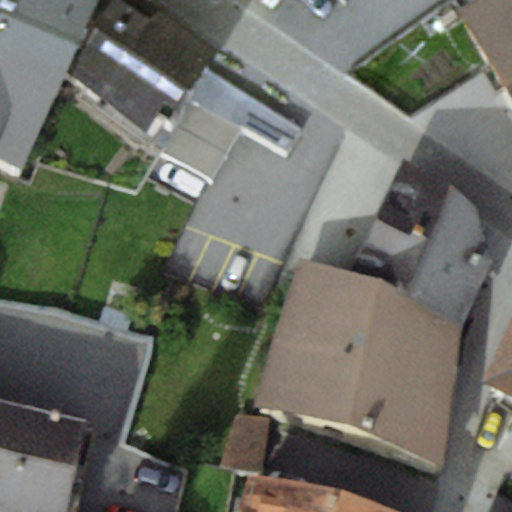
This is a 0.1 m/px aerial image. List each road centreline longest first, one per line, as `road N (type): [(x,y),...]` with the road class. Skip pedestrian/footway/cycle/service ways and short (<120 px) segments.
road 1 (residential): [(197,0),(511,209)]
road 2 (residential): [(511,279),(475,365),(452,511)]
